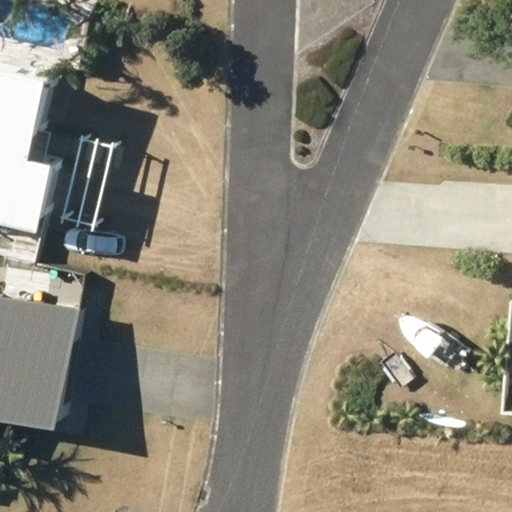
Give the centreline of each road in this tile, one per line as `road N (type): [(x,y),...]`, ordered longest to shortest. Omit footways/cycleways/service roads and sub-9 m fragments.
road 1 (residential): [(416,0),(268,335)]
road 2 (residential): [(268,335),(268,0)]
road 3 (residential): [(268,335),(225,511)]
